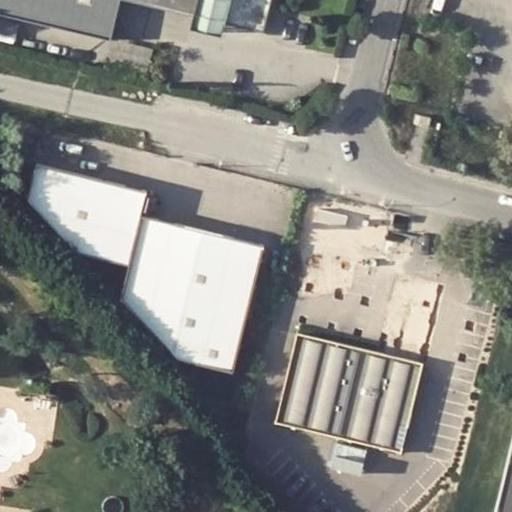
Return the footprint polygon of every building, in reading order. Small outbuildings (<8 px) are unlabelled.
[(112,31),(119,0),(0,0),(0,10),(110,37),(112,31)] [(147,4),(130,0),(120,0),(112,31),(140,37),(147,4)] [(130,0),(147,4),(204,16),(237,24),(242,0),(130,0)] [(267,7),(270,0),(242,0),(237,24),(244,24),(251,22),(257,19),(263,13),(267,7)] [(200,33),(233,40),(235,31),(237,24),(204,16),(200,33)] [(114,39),(109,59),(150,68),(154,48),(114,39)] [(416,115),(413,124),(429,127),(431,118),(416,115)] [(180,360),(235,375),(264,263),(268,248),(145,216),(151,192),(41,163),(32,197),(82,252),(133,265),(124,298),(180,360)] [(303,338),(281,428),(331,439),(396,453),(407,456),(416,415),(427,366),(397,359),(303,338)] [(511,511),(511,469),(501,511),(511,511)]
